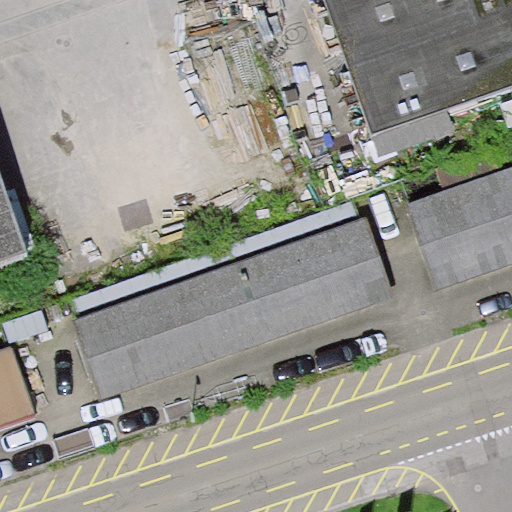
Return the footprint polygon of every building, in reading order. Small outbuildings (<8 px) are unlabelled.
[(511,0),(346,0),(323,8),(371,146),(511,97),(511,0)] [(511,270),(511,175),(406,213),(436,298),(511,270)] [(0,202),(0,273),(23,265),(0,202)] [(362,216),(68,325),(100,411),(394,301),(362,216)] [(10,348),(0,351),(0,436),(36,424),(10,348)]
